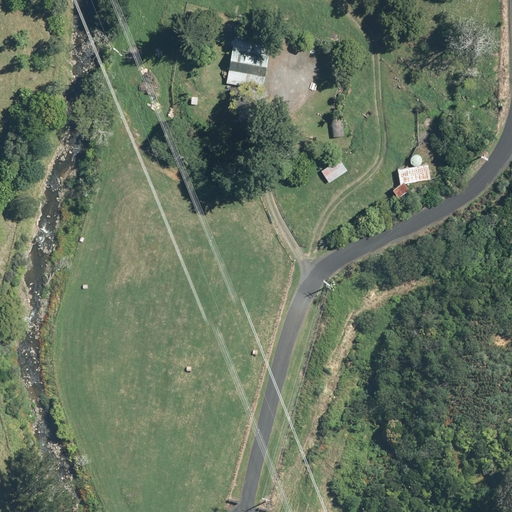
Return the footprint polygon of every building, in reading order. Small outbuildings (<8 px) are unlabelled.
[(233,35),(226,82),(266,88),(273,41),(233,35)] [(308,113),(304,123),(327,132),(331,123),(308,113)] [(344,135),(344,118),(333,118),(334,136),(344,135)] [(410,155),(409,156),(409,158),(409,159),(409,160),(410,161),(411,163),(412,164),(413,164),(414,165),(415,165),(417,166),(418,166),(419,165),(421,165),(422,164),(423,163),(424,162),(424,161),(425,159),(425,158),(425,157),(424,155),(424,154),(423,153),(422,152),(421,151),(420,150),(419,150),(417,150),(416,150),(414,150),(413,151),(412,152),(411,153),(410,154),(410,155)] [(347,170),(340,158),(322,170),(329,182),(347,170)] [(400,183),(391,190),(398,198),(410,189),(405,183),(431,179),(429,165),(398,169),(400,183)]
